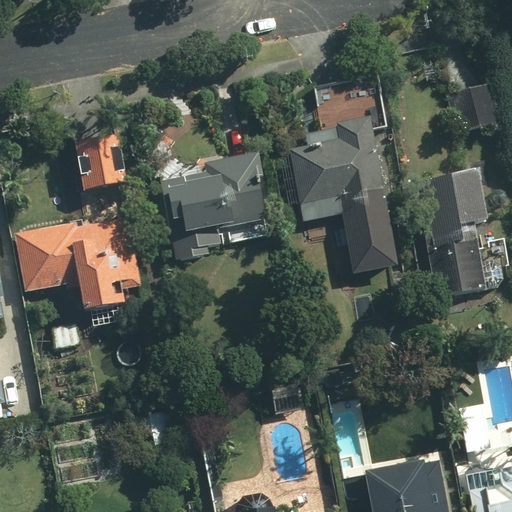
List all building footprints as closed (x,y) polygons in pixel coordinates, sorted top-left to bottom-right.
[(470,115),(461,118),(465,136),(498,129),(487,84),(464,89),(470,115)] [(303,150),(286,153),(299,225),(339,218),(350,278),(389,271),(362,126),(300,137),(303,150)] [(123,188),(116,144),(73,151),(80,195),(123,188)] [(260,169),(251,171),(249,160),(200,168),(202,179),(159,186),(172,266),(208,260),(206,252),(272,240),(260,169)] [(474,178),(417,188),(436,300),(480,293),(468,229),(483,227),(474,178)] [(13,238),(22,298),(72,290),(76,315),(118,308),(116,292),(133,289),(122,223),(75,231),(74,228),(13,238)] [(511,364),(486,368),(494,423),(511,420),(511,364)] [(299,392),(269,397),(273,418),(303,412),(299,392)] [(480,406),(455,411),(464,456),(489,451),(480,406)] [(171,425),(149,425),(149,448),(171,448),(171,425)] [(443,511),(435,465),(359,479),(365,511),(443,511)] [(511,511),(511,471),(494,475),(497,489),(466,495),(469,511),(511,511)]
